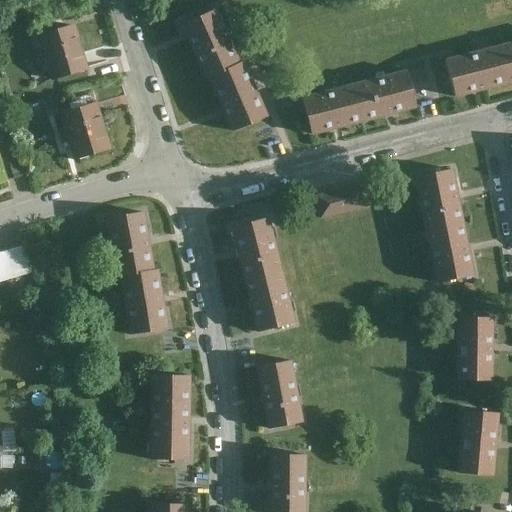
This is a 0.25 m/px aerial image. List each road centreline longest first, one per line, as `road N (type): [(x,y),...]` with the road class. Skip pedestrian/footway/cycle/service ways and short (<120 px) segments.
road 1 (residential): [(175,181),(220,384),(225,511)]
road 2 (residential): [(175,181),(244,184),(491,121)]
road 3 (residential): [(119,0),(175,181)]
road 4 (residential): [(0,222),(101,190),(175,181)]
